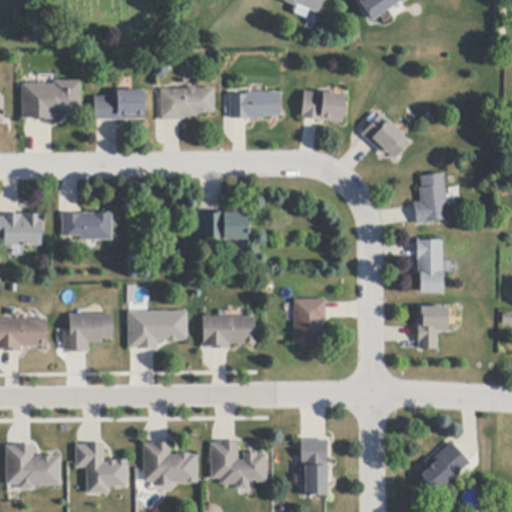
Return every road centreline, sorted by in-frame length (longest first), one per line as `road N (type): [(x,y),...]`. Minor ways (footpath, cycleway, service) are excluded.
road 1 (residential): [(371,511),(366,221),(344,177),(303,167),(0,166)]
road 2 (residential): [(511,400),(0,399)]
